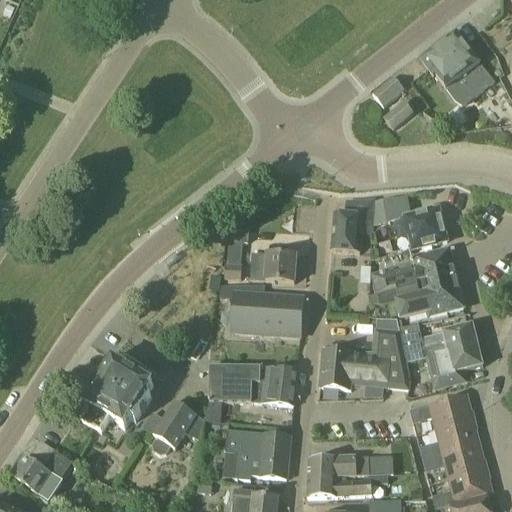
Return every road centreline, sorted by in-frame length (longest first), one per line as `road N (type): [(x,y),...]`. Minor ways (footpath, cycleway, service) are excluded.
road 1 (tertiary): [(0,448),(113,287),(290,139)]
road 2 (residential): [(297,511),(325,199)]
road 3 (residential): [(0,246),(160,6)]
road 4 (residential): [(511,174),(449,164),(358,170),(310,122)]
road 5 (tertiary): [(310,122),(462,0)]
road 6 (residential): [(290,139),(223,54),(160,6)]
road 7 (unclassified): [(457,200),(452,210),(475,312),(511,332)]
road 8 (residential): [(511,486),(502,436),(511,362)]
